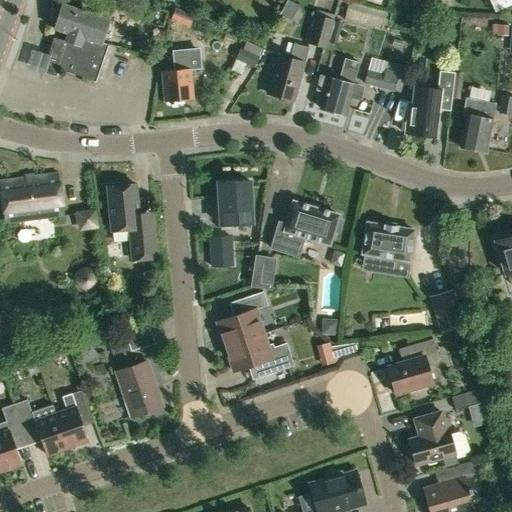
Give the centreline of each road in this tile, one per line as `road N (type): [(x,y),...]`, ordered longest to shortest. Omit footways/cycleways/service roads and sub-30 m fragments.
road 1 (residential): [(511,186),(445,187),(291,137),(166,142)]
road 2 (residential): [(195,440),(166,142)]
road 3 (residential): [(395,511),(357,393),(195,440)]
road 4 (residential): [(0,508),(195,440)]
road 5 (residential): [(166,142),(59,142),(0,126)]
